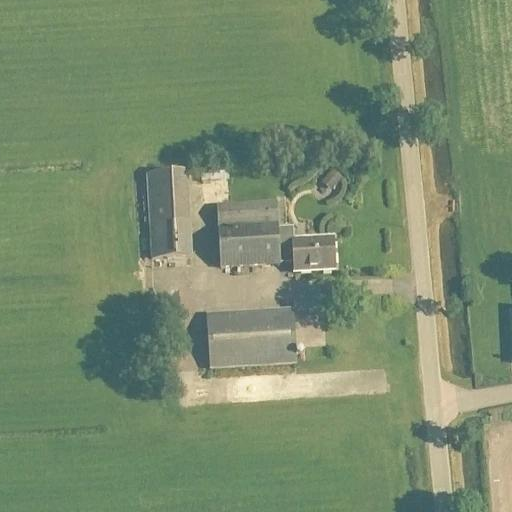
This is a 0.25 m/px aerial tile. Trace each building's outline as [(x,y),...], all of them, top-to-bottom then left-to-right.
[(229,206),(227,175),(201,178),(202,209),(214,209),(218,271),(278,268),(278,266),(293,265),(293,276),(334,274),(333,242),(292,244),(292,249),(277,250),(274,203),(229,206)] [(149,262),(191,261),(187,176),(144,177),(149,262)] [(208,372),(295,366),(292,312),(205,317),(208,372)] [(315,410),(315,386),(233,388),(234,412),(315,410)] [(281,461),(281,437),(249,438),(249,462),(281,461)]
